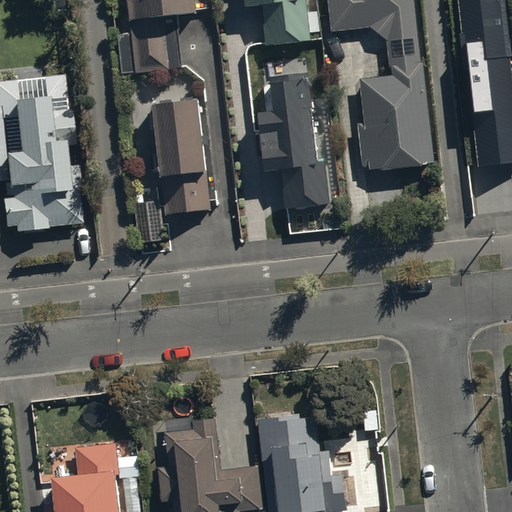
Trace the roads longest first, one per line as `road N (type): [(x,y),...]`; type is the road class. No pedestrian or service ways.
road 1 (residential): [(90,0),(130,340)]
road 2 (residential): [(432,304),(130,340)]
road 3 (residential): [(432,304),(455,511)]
road 4 (residential): [(130,340),(0,355)]
